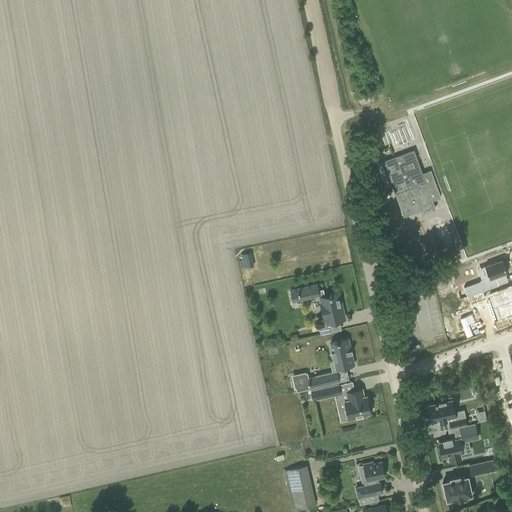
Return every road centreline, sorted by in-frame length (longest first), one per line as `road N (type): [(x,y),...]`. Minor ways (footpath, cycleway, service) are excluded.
road 1 (unclassified): [(392,376),(333,118)]
road 2 (unclassified): [(424,511),(392,376)]
road 3 (track): [(333,118),(309,0)]
